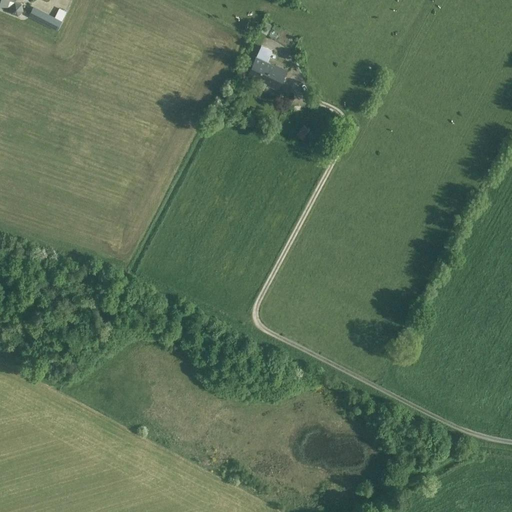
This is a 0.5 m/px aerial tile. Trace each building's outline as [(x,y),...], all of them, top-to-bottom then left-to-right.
[(10,7),(12,14),(19,17),(24,11),(23,5),(16,3),(10,7)] [(34,6),(29,16),(57,30),(66,11),(60,8),(55,17),(34,6)] [(262,46),(257,57),(268,62),(273,52),(262,46)] [(268,62),(257,57),(248,74),(267,83),(267,84),(278,89),(287,71),(268,62)] [(247,98),(232,91),(226,103),(241,110),(247,98)] [(304,126),(296,135),(302,140),(310,130),(304,126)]
